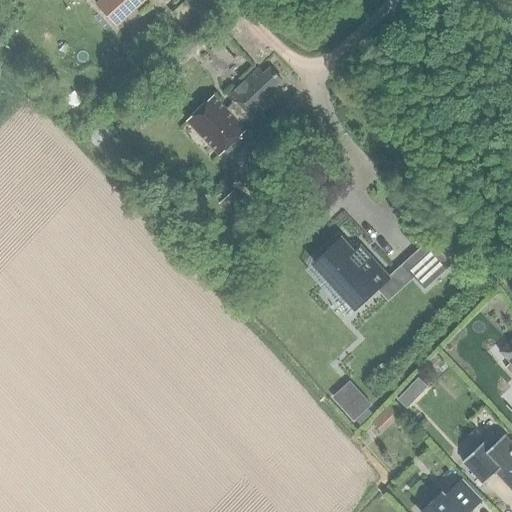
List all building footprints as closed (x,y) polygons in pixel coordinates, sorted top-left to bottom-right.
[(96,0),(93,4),(113,26),(142,0),(96,0)] [(180,3),(169,12),(183,29),(194,19),(180,3)] [(179,62),(198,45),(192,38),(173,55),(179,62)] [(241,123),(246,118),(252,124),(272,104),(269,101),(278,92),(275,89),(280,84),(269,72),(264,78),(258,72),(229,101),(231,103),(226,108),(213,94),(185,122),(219,156),(246,129),(241,123)] [(220,204),(240,225),(253,213),(233,192),(220,204)] [(341,238),(313,264),(355,310),(389,279),(360,247),(354,252),(341,238)] [(425,245),(402,265),(424,289),(447,268),(425,245)] [(362,392),(344,409),(354,420),(373,404),(362,392)] [(405,393),(398,400),(408,410),(415,402),(405,393)] [(399,415),(390,405),(371,423),(381,433),(399,415)] [(511,490),(511,443),(504,435),(492,446),(486,440),(462,462),(483,485),(496,473),(511,490)] [(420,511),(468,511),(480,501),(461,481),(444,497),(441,493),(437,497),(434,494),(421,506),(424,509),(420,511)]
